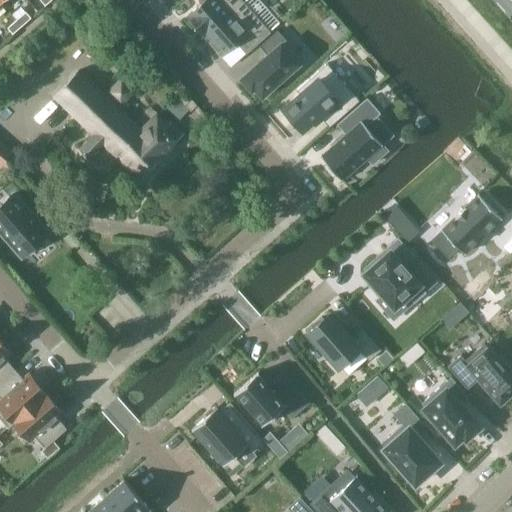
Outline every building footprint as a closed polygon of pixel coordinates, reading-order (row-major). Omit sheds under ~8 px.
[(240,0),(199,0),(202,2),(187,16),(204,36),(242,2),(240,0)] [(242,2),(204,36),(221,55),(237,42),(246,52),(269,32),(242,2)] [(25,11),(16,19),(22,25),(31,17),(25,11)] [(16,19),(7,27),(13,33),(22,25),(16,19)] [(260,46),(268,55),(241,78),(252,90),(254,88),(262,96),(282,79),(284,82),(296,71),(294,68),(299,64),(282,44),(286,40),(278,30),(260,46)] [(300,94),(283,109),(302,129),(318,115),(329,127),(359,101),(327,63),(297,90),(300,94)] [(165,153),(141,129),(80,70),(54,95),(92,133),(78,147),(90,160),(105,145),(139,178),(165,153)] [(337,124),(345,134),(345,135),(344,134),(336,142),(337,142),(322,155),(321,155),(320,156),(342,180),(343,179),(367,158),(372,164),(387,150),(366,126),(380,113),(367,98),(337,124)] [(156,113),(141,129),(165,153),(184,133),(171,121),(167,124),(156,113)] [(0,166),(3,169),(15,155),(0,141),(0,166)] [(14,193),(0,205),(0,231),(22,256),(49,233),(14,193)] [(442,230),(432,240),(448,256),(458,247),(464,253),(465,252),(464,252),(477,239),(477,240),(487,230),(500,217),(500,218),(501,217),(478,194),(478,195),(465,207),(455,217),(443,229),(442,229),(442,230)] [(407,249),(396,258),(390,252),(382,259),(381,258),(379,261),(376,258),(365,268),(367,271),(364,274),(371,281),(367,284),(379,297),(383,294),(394,307),(407,295),(414,303),(426,292),(425,291),(436,281),(407,249)] [(314,327),(308,333),(338,367),(359,349),(368,360),(380,350),(361,328),(351,338),(330,313),(323,319),(321,317),(312,325),(314,327)] [(0,342),(0,379),(13,368),(4,358),(9,353),(0,342)] [(461,355),(447,366),(467,389),(479,379),(500,403),(510,394),(508,392),(511,389),(511,375),(508,371),(510,370),(499,358),(498,359),(484,343),(465,360),(461,355)] [(13,368),(0,379),(0,397),(1,398),(0,398),(0,418),(7,427),(45,394),(28,374),(23,379),(13,368)] [(258,372),(234,393),(234,394),(236,393),(262,423),(261,424),(262,425),(284,406),(293,416),(309,402),(282,372),(267,385),(257,374),(259,373),(258,372)] [(451,377),(421,403),(425,407),(424,408),(455,443),(463,436),(465,439),(479,427),(459,404),(468,396),(451,377)] [(45,394),(7,427),(8,428),(15,421),(31,439),(34,437),(44,448),(66,428),(56,417),(62,413),(45,394)] [(253,452),(265,442),(230,402),(219,411),(217,408),(217,407),(191,430),(192,431),(192,430),(222,464),(222,465),(223,466),(247,445),(253,452)] [(404,424),(382,443),(386,447),(385,449),(391,456),(388,459),(399,472),(402,469),(415,483),(423,476),(426,479),(439,468),(436,465),(439,462),(412,432),(422,423),(423,423),(405,403),(405,404),(394,413),(404,424)] [(388,511),(356,476),(340,491),(332,483),(311,503),(318,511),(388,511)] [(124,479),(104,496),(117,511),(144,511),(149,508),(124,479)] [(117,511),(104,496),(86,511),(85,511),(84,511),(117,511)] [(293,511),(313,511),(300,497),(288,507),(293,511)]
